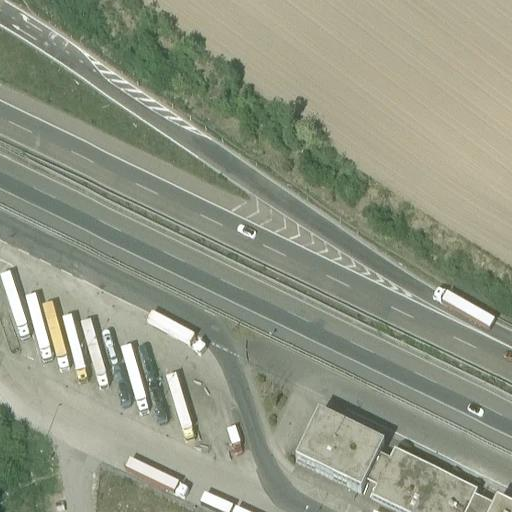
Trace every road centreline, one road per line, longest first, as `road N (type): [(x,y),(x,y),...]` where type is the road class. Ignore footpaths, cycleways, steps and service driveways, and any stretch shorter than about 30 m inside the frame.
road 1 (motorway): [(0,173),(511,422)]
road 2 (motorway): [(477,350),(0,118)]
road 3 (motorway): [(477,350),(256,183),(67,61)]
